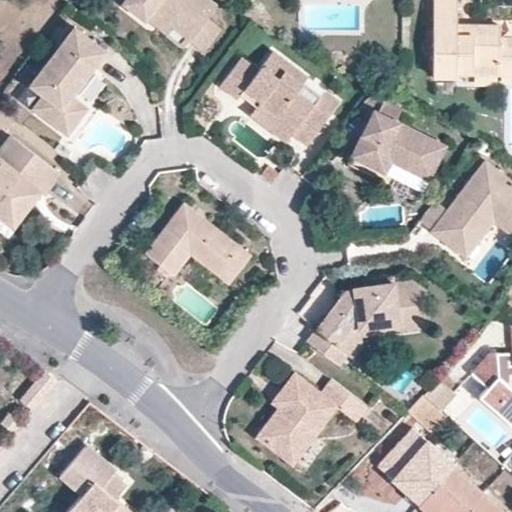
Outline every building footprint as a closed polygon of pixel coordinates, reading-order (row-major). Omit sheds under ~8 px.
[(145,23),(146,21),(153,13),(192,41),(205,51),(221,29),(207,18),(217,6),(208,0),(126,0),(122,6),(145,23)] [(455,76),(455,74),(456,64),(497,65),(497,74),(511,74),(511,38),(497,38),(497,25),(456,25),(455,0),(433,0),(433,76),(455,76)] [(153,13),(146,21),(184,49),(192,41),(153,13)] [(72,29),(45,64),(53,70),(47,79),(38,73),(27,87),(41,96),(30,110),(65,135),(84,108),(69,96),(73,92),(87,71),(102,52),(72,29)] [(256,71),(238,58),(218,86),(235,99),(237,96),(243,88),(260,101),(258,103),(276,116),(272,120),(292,134),(305,145),(337,103),(321,90),(310,105),(293,93),(305,78),(270,52),(256,71)] [(45,64),(38,73),(47,79),(53,70),(45,64)] [(456,64),(455,74),(497,74),(497,65),(456,64)] [(91,75),(87,71),(73,92),(77,94),(91,75)] [(260,101),(243,88),(237,96),(254,109),(258,103),(260,101)] [(399,157),(396,163),(429,178),(444,143),(372,110),(350,155),(385,171),(390,159),(392,153),(399,157)] [(292,134),(272,120),(267,127),(286,142),(292,134)] [(0,217),(13,227),(30,205),(31,204),(24,198),(31,189),(38,194),(41,196),(56,175),(9,137),(0,149),(0,217)] [(390,159),(396,163),(399,157),(392,153),(390,159)] [(511,179),(487,160),(433,231),(447,242),(462,221),(475,231),(483,222),(491,228),(496,222),(511,234),(511,179)] [(24,198),(31,204),(38,194),(31,189),(24,198)] [(228,285),(251,255),(183,203),(143,255),(173,277),(189,255),(228,285)] [(468,258),(491,228),(483,222),(475,231),(462,221),(447,242),(468,258)] [(371,287),(391,283),(391,277),(371,280),(371,287)] [(409,282),(391,283),(371,287),(351,289),(352,292),(342,292),(314,330),(336,346),(344,334),(346,329),(346,326),(346,321),(344,318),(340,316),(349,306),(351,305),(354,329),(398,322),(400,330),(428,326),(423,290),(409,282)] [(351,338),(400,330),(398,322),(354,329),(351,305),(349,306),(340,316),(344,318),(346,321),(346,326),(346,329),(344,334),(336,346),(342,350),(351,338)] [(511,364),(507,364),(507,351),(487,352),(471,373),(486,386),(479,395),(511,425),(511,389),(509,387),(509,374),(511,374),(511,364)] [(30,409),(56,379),(44,369),(20,399),(30,409)] [(292,371),(278,389),(291,399),(283,409),(276,405),(254,434),(283,456),(304,427),(311,433),(333,404),(353,419),(363,405),(328,379),(318,391),(292,371)] [(270,400),(276,405),(283,409),(291,399),(278,389),(270,400)] [(451,418),(424,395),(423,394),(407,412),(434,435),(451,418)] [(289,461),(311,433),(304,427),(283,456),(289,461)] [(115,469),(86,444),(60,476),(82,494),(66,511),(128,511),(114,499),(121,490),(107,479),(111,474),(115,469)] [(418,502),(428,511),(504,511),(452,466),(418,502)] [(125,486),(111,474),(107,479),(121,490),(125,486)]
